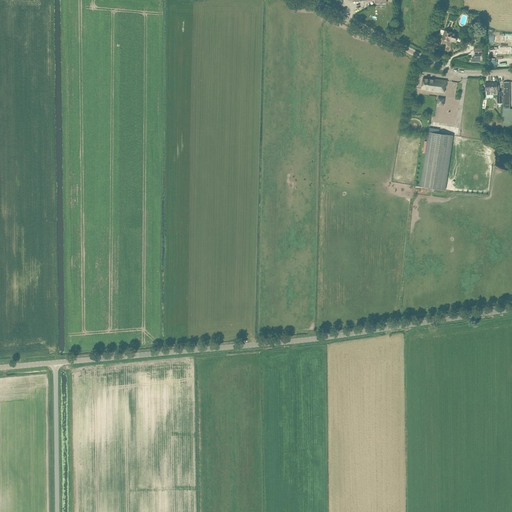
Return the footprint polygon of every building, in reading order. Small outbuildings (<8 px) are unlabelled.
[(456,42),(457,37),(458,35),(451,33),(452,32),(444,30),(442,39),(449,41),(449,40),(456,42)] [(434,80),(423,78),(421,89),(432,90),(432,91),(444,93),(445,87),(446,81),(434,79),(434,80)] [(443,93),(441,116),(472,119),(474,96),(455,94),(456,80),(452,80),(450,94),(443,93)] [(497,82),(485,83),(485,88),(485,90),(486,95),(496,94),(497,103),(503,103),(503,98),(502,98),(501,91),(499,91),(499,87),(499,85),(497,85),(497,82)] [(503,103),(502,131),(511,135),(511,109),(509,109),(510,96),(503,95),(503,98),(503,103)] [(445,190),(453,135),(428,132),(420,187),(445,190)]
